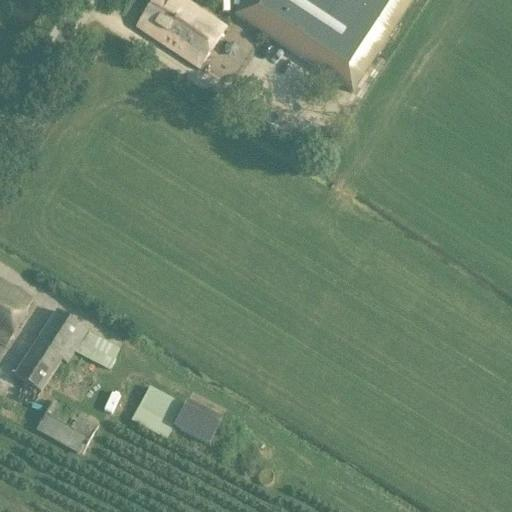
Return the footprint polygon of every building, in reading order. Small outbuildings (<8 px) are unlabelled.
[(199,70),(225,30),(180,0),(155,0),(137,29),(199,70)] [(245,0),(234,17),(352,94),(413,0),(245,0)] [(0,344),(5,348),(32,302),(0,283),(0,344)] [(67,365),(88,333),(56,313),(14,378),(40,395),(62,362),(67,365)] [(149,389),(131,422),(167,442),(174,428),(208,447),(221,422),(187,403),(184,408),(149,389)] [(82,457),(97,429),(52,403),(37,431),(82,457)]
